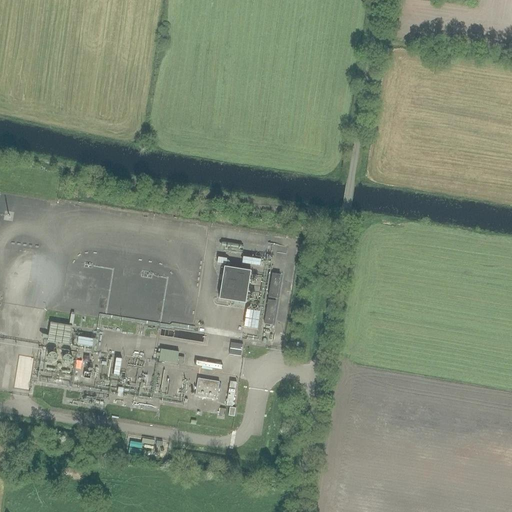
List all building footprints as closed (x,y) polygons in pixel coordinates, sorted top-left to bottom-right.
[(246,304),(251,271),(224,267),(219,300),(246,304)] [(268,298),(276,299),(280,275),(272,274),(268,298)] [(276,302),(268,301),(264,324),(272,326),(276,302)] [(263,328),(265,312),(251,310),(250,327),(263,328)] [(51,323),(48,343),(69,346),(72,327),(51,323)] [(84,336),(82,344),(97,346),(98,338),(84,336)] [(165,348),(163,360),(180,363),(183,351),(165,348)] [(217,399),(220,382),(198,379),(196,396),(217,399)] [(238,383),(231,382),(227,406),(234,407),(238,383)] [(145,443),(156,443),(157,439),(146,439),(145,442),(133,441),(132,453),(145,453),(145,443)]
